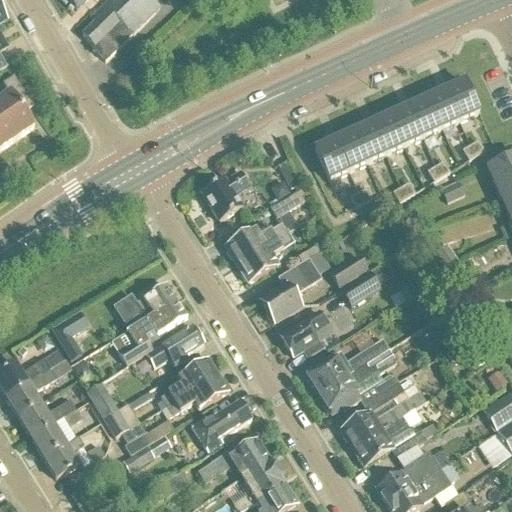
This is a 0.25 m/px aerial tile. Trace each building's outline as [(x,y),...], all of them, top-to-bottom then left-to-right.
[(61,0),(77,15),(91,0),(61,0)] [(94,53),(92,55),(105,67),(160,12),(147,0),(113,0),(90,23),(94,28),(82,40),(94,53)] [(0,155),(34,133),(23,116),(33,109),(14,81),(2,89),(9,98),(0,104),(0,155)] [(479,120),(464,87),(444,96),(459,129),(479,120)] [(459,129),(444,96),(426,104),(441,137),(459,129)] [(441,137),(426,104),(407,113),(422,145),(441,137)] [(422,145),(407,113),(389,121),(404,154),(422,145)] [(404,154),(389,121),(370,130),(385,162),(404,154)] [(385,162),(370,130),(352,138),(367,171),(385,162)] [(367,171),(352,138),(333,147),(348,179),(367,171)] [(348,179),(333,147),(314,156),(328,188),(348,179)] [(483,158),(477,147),(469,152),(476,163),(483,158)] [(476,163),(469,152),(462,157),(468,167),(476,163)] [(511,163),(487,175),(511,230),(511,163)] [(278,172),(291,195),(300,189),(288,167),(278,172)] [(448,179),(442,169),(434,173),(441,184),(448,179)] [(441,184),(434,173),(426,178),(433,189),(441,184)] [(201,199),(219,228),(241,214),(233,202),(249,192),(240,178),(225,188),(223,186),(201,199)] [(289,199),(282,187),(269,195),(277,207),(289,199)] [(458,188),(449,192),(455,205),(464,201),(458,188)] [(414,200),(408,190),(400,194),(406,205),(414,200)] [(455,205),(449,192),(441,196),(446,209),(455,205)] [(406,205),(400,194),(392,199),(399,209),(406,205)] [(270,214),(276,224),(307,205),(301,195),(270,214)] [(370,207),(365,196),(357,199),(362,211),(370,207)] [(362,211),(357,199),(349,203),(354,214),(362,211)] [(233,265),(236,270),(287,239),(281,229),(259,243),(254,234),(225,252),(226,255),(226,258),(230,264),(233,265)] [(287,239),(236,270),(241,277),(240,280),(244,286),(247,287),(248,290),(277,271),(272,263),(293,249),(287,239)] [(295,260),(300,268),(317,258),(312,249),(295,260)] [(434,259),(440,266),(451,258),(446,251),(434,259)] [(400,270),(408,279),(421,266),(413,257),(400,270)] [(440,266),(445,274),(456,266),(451,258),(440,266)] [(330,280),(339,295),(367,277),(358,262),(330,280)] [(294,301),(321,285),(308,265),(277,284),(282,291),(275,295),(276,297),(259,308),(266,317),(265,320),(268,325),(271,326),(273,329),(301,312),(294,301)] [(445,274),(450,282),(462,273),(456,266),(445,274)] [(462,273),(450,282),(456,289),(467,281),(462,273)] [(340,297),(349,311),(378,293),(370,279),(340,297)] [(459,293),(465,302),(476,294),(470,285),(459,293)] [(140,318),(146,327),(176,309),(165,291),(137,310),(131,302),(113,313),(124,331),(138,322),(137,320),(140,318)] [(449,314),(439,300),(424,310),(433,324),(449,314)] [(146,327),(124,341),(131,352),(119,360),(127,373),(152,357),(145,345),(154,339),(156,343),(186,324),(176,309),(146,327)] [(476,317),(481,325),(493,316),(487,309),(476,317)] [(481,325),(487,332),(498,324),(493,316),(481,325)] [(467,327),(460,317),(454,321),(461,332),(467,327)] [(79,319),(51,337),(60,351),(71,344),(88,334),(79,319)] [(302,356),(306,363),(322,353),(317,345),(331,337),(319,319),(306,328),(306,327),(280,344),(292,363),(302,356)] [(487,332),(492,340),(504,332),(498,324),(487,332)] [(504,332),(492,340),(498,347),(509,339),(504,332)] [(192,334),(146,362),(153,375),(169,365),(174,373),(189,363),(189,360),(203,351),(192,334)] [(461,356),(472,375),(486,366),(475,348),(461,356)] [(313,392),(318,401),(389,356),(388,355),(379,361),(373,351),(339,373),(333,363),(305,380),(306,382),(306,385),(310,392),(313,392)] [(75,352),(65,358),(70,367),(81,361),(75,352)] [(24,355),(17,358),(21,363),(27,360),(24,355)] [(389,356),(318,401),(323,409),(322,411),(326,418),(329,419),(330,421),(342,414),(343,416),(360,406),(352,393),(376,378),(378,381),(395,371),(396,367),(389,356)] [(0,377),(0,395),(5,403),(50,375),(64,366),(58,357),(32,373),(21,379),(15,368),(0,377)] [(160,404),(166,413),(217,383),(213,376),(214,373),(210,368),(208,367),(206,365),(177,384),(182,390),(160,404)] [(90,376),(83,366),(71,373),(78,384),(90,376)] [(5,403),(18,424),(40,410),(34,399),(44,393),(56,385),(50,375),(5,403)] [(495,397),(506,389),(498,377),(487,385),(495,397)] [(377,393),(380,398),(397,387),(394,383),(389,381),(377,389),(377,393)] [(217,383),(166,413),(172,423),(194,410),(198,417),(227,398),(226,397),(227,394),(223,388),(220,387),(217,383)] [(397,387),(380,398),(380,399),(366,408),(373,418),(404,398),(397,387)] [(87,397),(103,425),(117,417),(101,389),(87,397)] [(148,398),(128,410),(131,416),(151,404),(148,398)] [(348,448),(352,455),(401,423),(402,423),(425,408),(418,398),(373,426),(368,418),(340,436),(342,438),(341,441),(345,447),(348,448)] [(511,398),(483,418),(496,437),(511,425),(511,398)] [(18,424),(31,445),(53,431),(53,430),(63,424),(64,424),(76,417),(69,406),(57,414),(47,420),(40,410),(18,424)] [(205,423),(190,433),(207,459),(222,450),(219,446),(251,426),(239,407),(207,428),(205,423)] [(76,417),(64,424),(69,434),(82,426),(76,417)] [(115,444),(128,436),(117,417),(103,425),(115,444)] [(396,465),(409,456),(433,441),(427,432),(420,437),(415,430),(408,434),(402,423),(401,423),(352,455),(356,461),(356,464),(359,470),(362,471),(363,473),(390,457),(396,465)] [(511,425),(496,437),(511,461),(511,425)] [(140,430),(129,437),(122,441),(127,450),(145,439),(140,430)] [(31,445),(43,465),(66,451),(53,431),(31,445)] [(124,453),(130,463),(152,450),(145,440),(124,453)] [(66,451),(43,465),(56,486),(78,471),(81,476),(92,469),(92,470),(105,463),(98,452),(86,460),(82,454),(83,453),(78,443),(66,451)] [(224,496),(224,497),(271,467),(264,456),(261,455),(256,446),(238,457),(235,453),(225,459),(209,469),(196,477),(204,489),(232,471),(241,485),(224,496)] [(130,464),(137,475),(154,464),(147,453),(130,464)] [(375,494),(385,510),(439,474),(433,466),(421,474),(409,456),(396,465),(403,476),(400,478),(397,479),(393,480),(389,482),(388,485),(375,494)] [(224,497),(233,511),(248,511),(285,489),(280,482),(280,479),(277,474),(274,473),(271,467),(224,497)] [(439,474),(385,510),(386,511),(421,511),(422,511),(450,492),(439,474)] [(159,492),(166,504),(188,490),(181,478),(159,492)] [(70,499),(76,509),(95,496),(89,487),(70,499)] [(285,489),(248,511),(249,511),(255,508),(257,511),(294,511),(296,511),(290,501),(290,498),(285,489)] [(76,509),(77,511),(90,511),(101,506),(95,496),(76,509)] [(445,511),(465,511),(469,510),(462,499),(445,511)]
